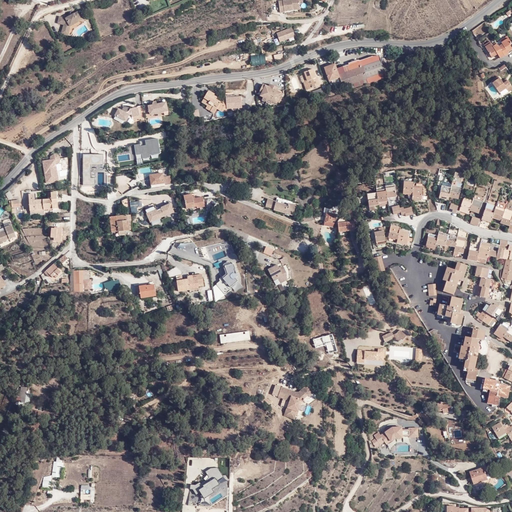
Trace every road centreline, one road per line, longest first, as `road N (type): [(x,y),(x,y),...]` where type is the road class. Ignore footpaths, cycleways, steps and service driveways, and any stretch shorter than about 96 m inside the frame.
road 1 (residential): [(501,0),(432,42),(357,42),(267,72),(127,88),(37,146),(0,186)]
road 2 (residential): [(511,236),(438,214),(421,225),(414,264),(427,312),(449,338),(464,387)]
road 3 (residential): [(73,193),(108,201),(130,191),(204,184),(296,222)]
road 4 (unknown): [(356,392),(419,423),(430,458),(464,498)]
road 5 (residential): [(73,243),(78,260),(98,266),(147,261),(168,239),(190,232)]
